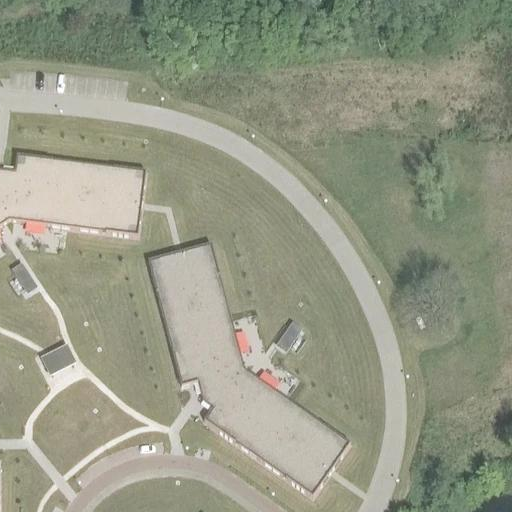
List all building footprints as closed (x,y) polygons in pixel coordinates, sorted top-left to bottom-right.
[(0,229),(9,224),(137,240),(146,175),(16,159),(14,175),(0,173),(0,229)] [(244,373),(211,248),(148,265),(181,390),(197,386),(202,405),(212,412),(204,424),(312,501),(350,447),(244,373)] [(20,286),(29,280),(24,273),(15,278),(20,286)] [(34,287),(29,280),(20,286),(24,293),(34,287)] [(284,339),(293,345),(298,338),(289,331),(284,339)] [(293,345),(284,339),(280,346),(288,352),(293,345)] [(68,347),(42,360),(52,379),(77,366),(68,347)]
